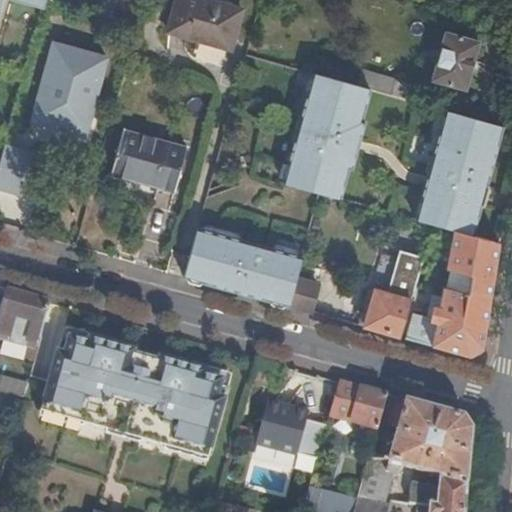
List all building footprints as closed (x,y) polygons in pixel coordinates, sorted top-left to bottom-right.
[(0,0),(0,8),(2,0),(20,0),(44,7),(45,1),(45,0),(0,0)] [(108,0),(104,16),(136,25),(142,3),(130,0),(108,0)] [(242,13),(200,0),(177,0),(168,33),(231,50),(242,13)] [(445,35),(431,82),(465,92),(479,44),(445,35)] [(110,61),(55,45),(33,124),(88,140),(110,61)] [(376,76),(371,92),(390,97),(394,82),(376,76)] [(367,91),(317,77),(311,96),(305,95),(297,122),(306,124),(302,141),(292,139),(284,168),(291,169),(287,186),(318,194),(336,199),(344,168),(348,169),(351,153),(337,149),(340,134),(356,138),(361,120),(358,119),(367,91)] [(417,88),(394,82),(390,97),(414,104),(417,88)] [(443,133),(448,114),(442,111),(437,132),(443,133)] [(484,185),(501,128),(448,114),(443,133),(437,132),(429,157),(439,160),(433,177),(467,187),(468,184),(483,188),(484,185)] [(188,151),(126,133),(113,177),(175,195),(188,151)] [(351,153),(356,138),(340,134),(337,149),(351,153)] [(34,155),(7,148),(0,172),(0,191),(23,197),(34,155)] [(488,187),(484,185),(483,188),(468,184),(467,187),(433,177),(439,160),(429,157),(419,194),(424,200),(426,192),(478,207),(477,210),(481,210),(488,187)] [(454,232),(470,237),(477,210),(478,207),(426,192),(424,200),(418,222),(437,227),(454,232)] [(188,278),(203,282),(217,235),(196,229),(184,277),(188,278)] [(487,311),(498,244),(470,237),(454,232),(448,258),(434,253),(432,260),(448,266),(446,270),(471,276),(469,295),(444,287),(441,298),(430,296),(424,318),(411,314),(403,339),(468,358),(482,350),(487,311)] [(288,306),(295,280),(302,257),(217,235),(203,282),(270,301),(285,305),(288,306)] [(362,327),(399,337),(413,281),(402,278),(395,300),(371,293),(362,327)] [(288,306),(310,313),(317,287),(295,280),(288,306)] [(49,302),(0,287),(0,340),(36,350),(49,302)] [(270,301),(269,305),(284,309),(285,305),(270,301)] [(97,423),(118,350),(88,341),(86,345),(77,343),(72,343),(68,345),(65,350),(63,359),(56,357),(41,412),(80,423),(79,428),(95,432),(97,423)] [(173,365),(118,350),(97,423),(156,439),(173,365)] [(280,368),(257,362),(250,385),(273,392),(280,368)] [(204,373),(173,365),(156,439),(154,448),(171,453),(173,449),(209,460),(224,408),(216,405),(220,392),(220,385),(216,381),(203,378),(204,373)] [(338,383),(338,384),(330,415),(377,430),(386,397),(338,383)] [(464,418),(392,399),(384,427),(399,431),(389,464),(437,476),(436,490),(411,483),(405,503),(425,507),(425,511),(464,511),(472,431),(464,418)] [(267,403),(255,446),(297,458),(309,414),(267,403)] [(80,423),(41,412),(39,420),(78,432),(79,428),(80,423)] [(156,439),(97,423),(95,432),(101,433),(146,446),(154,448),(156,439)] [(256,432),(243,429),(240,439),(254,442),(256,432)] [(146,446),(101,433),(100,440),(145,453),(146,446)] [(207,467),(209,460),(173,449),(171,453),(169,457),(207,467)] [(368,462),(358,499),(386,506),(394,477),(386,474),(388,467),(368,462)] [(354,511),(358,501),(309,489),(302,511),(354,511)] [(386,506),(358,499),(358,501),(354,511),(388,511),(390,506),(386,506)]
